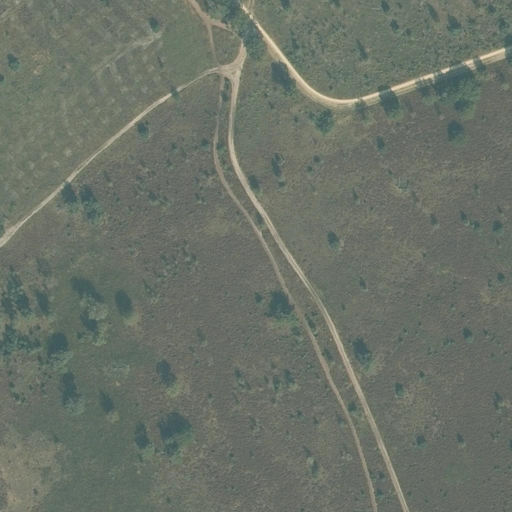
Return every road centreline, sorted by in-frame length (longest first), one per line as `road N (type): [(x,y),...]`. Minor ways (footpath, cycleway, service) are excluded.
road 1 (unknown): [(374,511),(344,411),(216,165),(222,79),(206,18)]
road 2 (track): [(407,511),(324,310),(232,158),(238,69)]
road 3 (track): [(511,51),(361,103),(333,105),(305,91),(247,20)]
road 4 (track): [(238,69),(197,78),(154,104),(0,245)]
